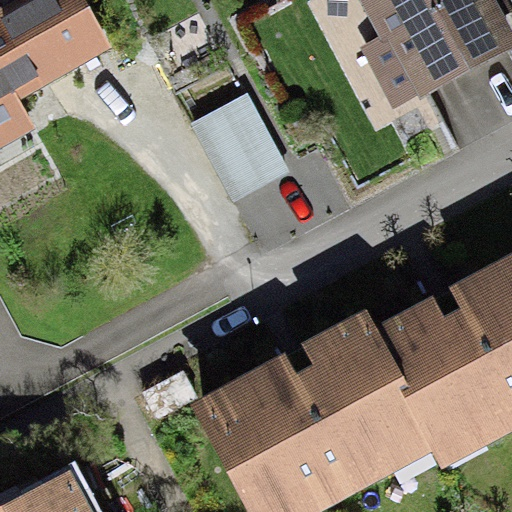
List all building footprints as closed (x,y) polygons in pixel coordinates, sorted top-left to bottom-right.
[(0,134),(26,120),(9,89),(97,40),(74,0),(45,0),(0,25),(0,134)] [(367,47),(397,104),(509,48),(483,0),(371,0),(370,0),(389,35),(367,47)] [(222,110),(194,125),(234,199),(263,184),(222,110)] [(477,424),(484,436),(511,421),(511,269),(455,300),(461,312),(452,317),(443,323),(436,310),(379,341),(369,323),(308,356),(315,369),(308,372),(295,379),(288,367),(204,412),(258,511),(272,511),(308,493),(315,505),(388,466),(381,453),(423,431),(432,448),(477,424)] [(144,394),(157,418),(196,398),(183,373),(144,394)] [(77,511),(65,487),(17,511),(77,511)]
